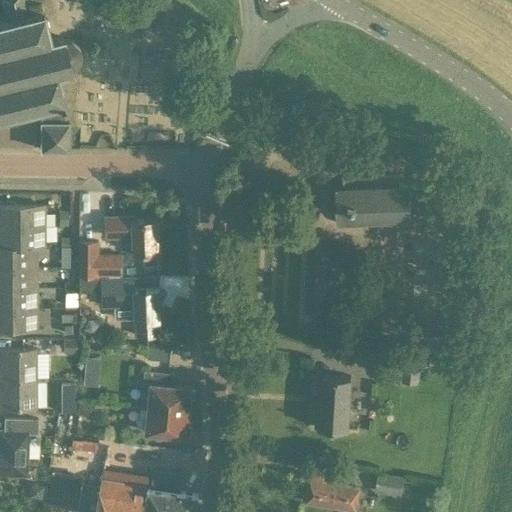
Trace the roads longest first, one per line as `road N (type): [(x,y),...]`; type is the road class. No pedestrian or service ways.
road 1 (tertiary): [(211,511),(216,395),(204,283),(204,169)]
road 2 (residential): [(0,164),(204,169)]
road 3 (tertiary): [(511,120),(355,14)]
road 4 (tertiary): [(204,169),(251,42)]
